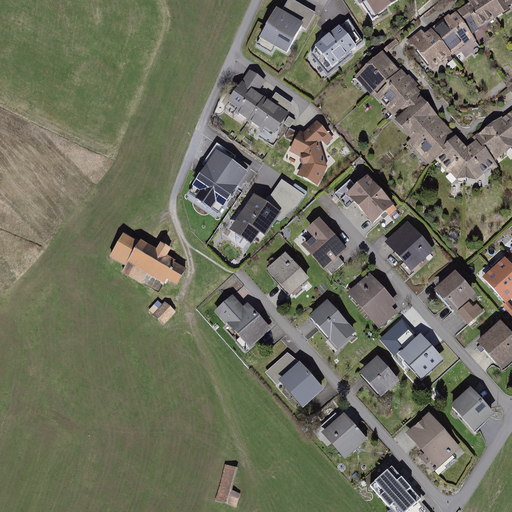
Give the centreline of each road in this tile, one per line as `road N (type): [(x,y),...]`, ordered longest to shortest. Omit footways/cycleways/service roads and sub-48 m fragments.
road 1 (residential): [(236,273),(449,511)]
road 2 (residential): [(511,409),(326,201)]
road 3 (residential): [(257,0),(201,128),(273,177)]
road 4 (track): [(186,247),(173,209),(201,128)]
